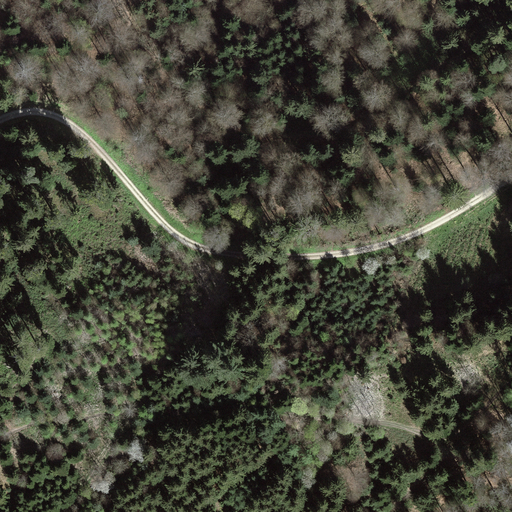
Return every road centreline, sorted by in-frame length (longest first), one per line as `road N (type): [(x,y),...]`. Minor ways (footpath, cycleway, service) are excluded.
road 1 (track): [(0,123),(46,115),(75,126),(179,235),(233,251),(364,248),(405,236),(511,174)]
road 2 (track): [(95,0),(208,119),(297,139),(323,133),(428,72),(499,0)]
